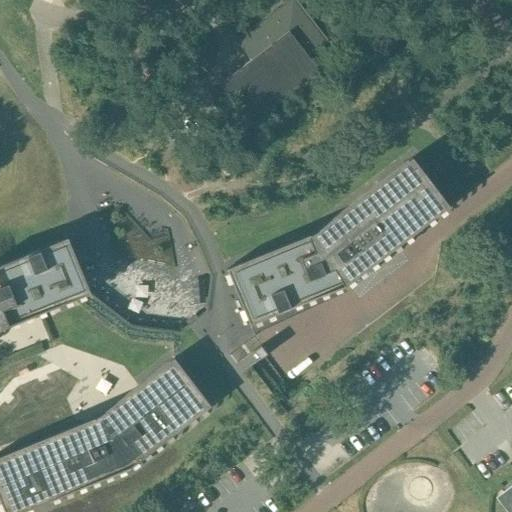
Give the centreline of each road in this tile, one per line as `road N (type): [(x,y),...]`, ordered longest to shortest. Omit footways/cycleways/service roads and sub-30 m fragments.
road 1 (residential): [(69,160),(179,230),(191,279),(183,299),(130,300),(96,265),(80,211)]
road 2 (residential): [(511,320),(481,386),(319,511)]
road 3 (residential): [(48,125),(44,0)]
